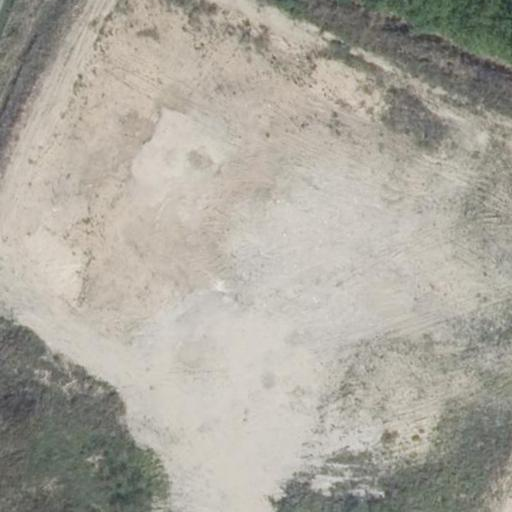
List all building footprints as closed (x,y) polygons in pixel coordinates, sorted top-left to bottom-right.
[(403,244),(406,238),(393,231),(433,146),(393,127),(404,105),(337,73),(310,75),(307,73),(312,63),(317,65),(317,64),(236,25),(233,31),(209,19),(212,14),(184,0),(178,0),(177,3),(169,0),(127,0),(83,92),(58,144),(46,169),(3,258),(57,284),(70,290),(269,386),(279,364),(320,383),(360,299),(401,318),(403,312),(458,338),(472,342),(482,340),(494,333),(500,324),(503,310),(498,293),(491,286),(483,281),(477,279),(465,279),(465,277),(462,276),(428,260),(430,256),(433,250),(417,243),(413,249),(403,244)] [(233,31),(236,25),(212,14),(209,19),(233,31)] [(310,75),(337,73),(317,64),(317,65),(312,63),(307,73),(310,75)] [(417,243),(406,238),(403,244),(413,249),(417,243)] [(477,279),(430,256),(428,260),(462,276),(465,277),(465,279),(477,279)]
